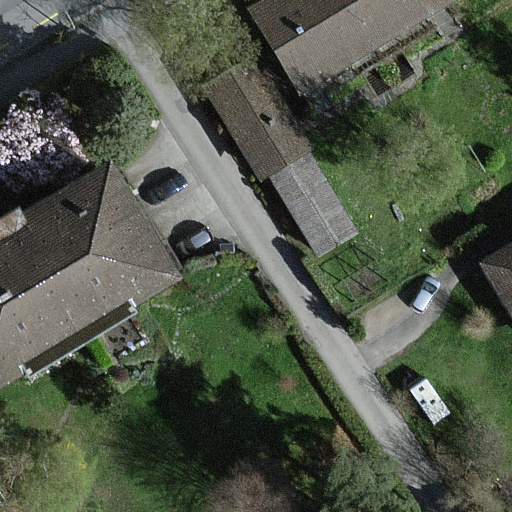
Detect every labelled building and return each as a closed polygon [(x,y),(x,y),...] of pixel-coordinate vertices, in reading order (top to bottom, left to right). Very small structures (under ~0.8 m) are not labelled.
[(261,0),(235,16),(288,103),(447,10),(442,1),(440,0),(261,0)] [(249,60),(199,92),(256,183),(262,179),(302,154),(306,151),(249,60)] [(302,154),(262,179),(312,261),(353,236),(302,154)] [(109,169),(0,234),(0,381),(175,277),(109,169)] [(511,246),(479,265),(511,323),(511,246)]
